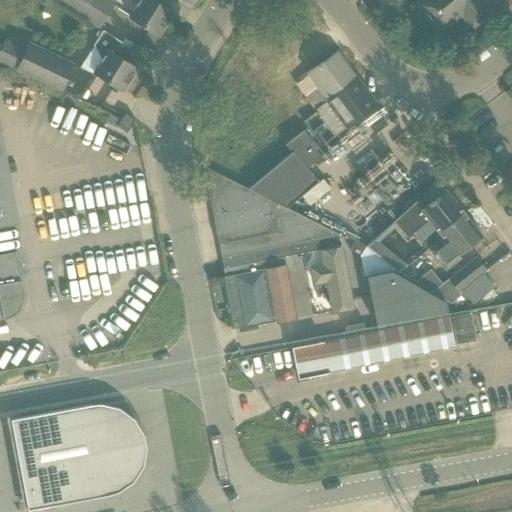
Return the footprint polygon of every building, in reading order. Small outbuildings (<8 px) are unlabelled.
[(54,0),(99,28),(116,0),(54,0)] [(158,35),(172,13),(164,8),(169,0),(130,0),(137,4),(128,17),(158,35)] [(420,0),(415,4),(438,33),(461,15),(472,29),(493,12),(482,0),(420,0)] [(123,91),(137,69),(129,64),(136,52),(102,30),(93,45),(101,60),(93,72),(123,91)] [(2,46),(0,49),(0,62),(15,70),(59,91),(61,88),(66,77),(71,65),(29,45),(25,52),(4,41),(2,46)] [(308,75),(296,84),(305,97),(315,110),(327,101),(327,100),(356,78),(337,53),(308,74),(308,75)] [(327,101),(315,110),(316,111),(315,112),(333,136),(360,117),(376,106),(356,78),(327,100),(327,101)] [(127,133),(128,130),(135,120),(124,114),(117,127),(127,133)] [(291,153),(248,189),(287,208),(319,181),(307,168),(324,154),(303,131),(285,145),(291,153)] [(221,257),(279,246),(299,242),(339,234),(338,233),(287,208),(248,189),(203,167),(221,257)] [(463,213),(446,191),(424,209),(417,201),(393,222),(407,238),(428,221),(435,229),(422,240),(425,245),(429,242),(433,246),(443,238),(439,233),(463,213)] [(457,255),(481,235),(463,213),(439,233),(443,238),(433,246),(429,242),(425,245),(429,249),(445,269),(460,257),(457,255)] [(339,234),(299,242),(302,254),(341,246),(339,234)] [(279,246),(221,257),(223,270),(281,258),(302,254),(299,242),(279,246)] [(311,280),(322,278),(328,308),(342,305),(331,249),(316,252),(318,260),(308,262),(311,280)] [(0,318),(2,318),(3,319),(4,319),(3,318),(6,317),(8,316),(11,314),(13,313),(15,311),(17,309),(18,307),(19,305),(20,302),(21,300),(22,297),(22,294),(22,292),(21,289),(21,287),(20,284),(19,282),(20,281),(15,252),(0,254),(0,318)] [(451,303),(460,295),(458,293),(487,271),(475,256),(447,279),(431,292),(451,303)] [(224,277),(223,277),(223,278),(231,319),(237,318),(239,330),(256,327),(255,323),(272,320),(262,272),(282,267),(281,258),(223,270),(224,277)] [(392,271),(366,276),(377,330),(448,315),(445,302),(392,271)] [(297,379),(454,347),(448,316),(443,317),(419,322),(406,324),(359,334),(346,336),(291,348),(297,379)] [(91,405),(10,420),(27,510),(108,495),(117,493),(132,482),(143,466),(146,448),(143,435),(134,419),(119,408),(100,404),(91,405)]
